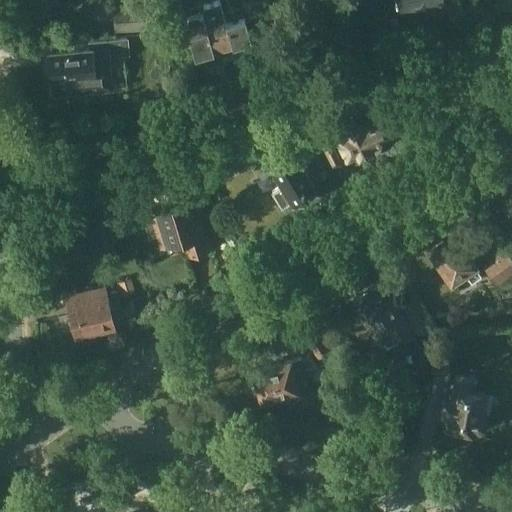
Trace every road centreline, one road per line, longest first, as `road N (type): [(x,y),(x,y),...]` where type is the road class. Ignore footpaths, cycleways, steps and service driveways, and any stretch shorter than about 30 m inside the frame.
road 1 (residential): [(0,178),(511,31)]
road 2 (residential): [(511,111),(97,397)]
road 3 (residential): [(511,505),(137,436),(97,397)]
road 4 (residential): [(50,428),(16,370),(0,210)]
